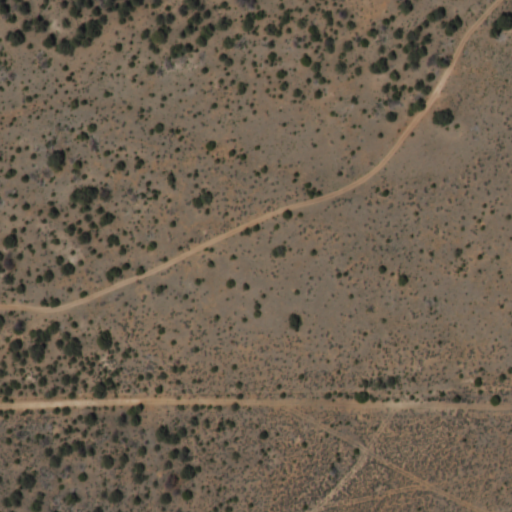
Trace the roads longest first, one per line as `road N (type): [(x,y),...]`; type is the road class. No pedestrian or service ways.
road 1 (track): [(494,0),(466,27),(422,108),(353,185),(53,312),(0,349)]
road 2 (track): [(511,405),(0,405)]
